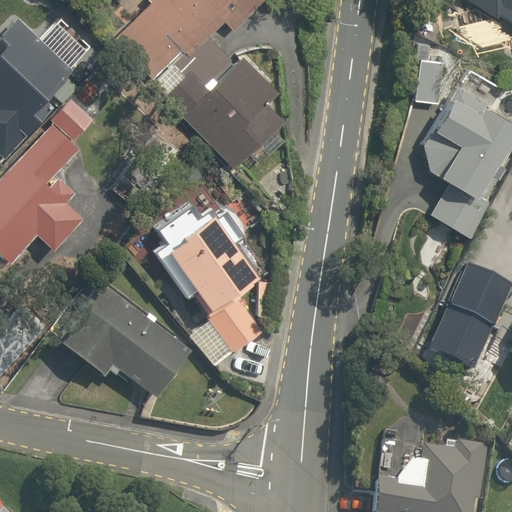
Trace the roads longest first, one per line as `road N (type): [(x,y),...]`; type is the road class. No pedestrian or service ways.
road 1 (tertiary): [(359,0),(296,477)]
road 2 (residential): [(0,419),(43,434),(296,477)]
